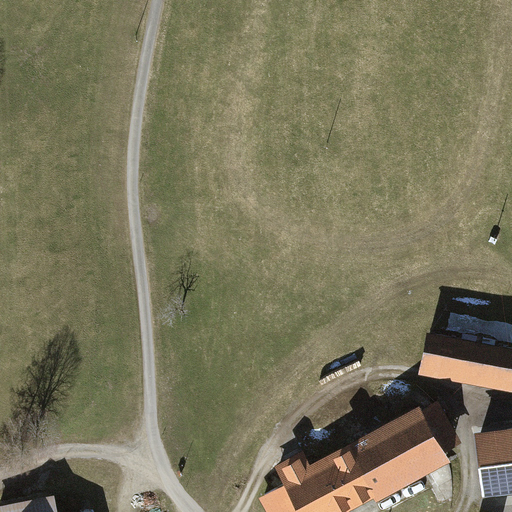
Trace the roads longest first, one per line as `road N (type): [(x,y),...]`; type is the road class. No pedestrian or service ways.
road 1 (unclassified): [(187,511),(154,456),(128,183),(136,91),(158,0)]
road 2 (track): [(479,407),(405,377),(356,375),(324,388),(267,456),(239,511)]
road 3 (track): [(154,456),(50,457),(0,480)]
